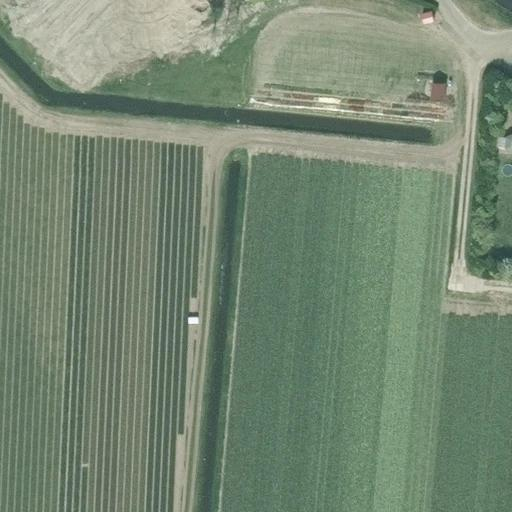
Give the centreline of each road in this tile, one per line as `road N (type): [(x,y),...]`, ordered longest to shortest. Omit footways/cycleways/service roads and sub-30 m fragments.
road 1 (track): [(470,119),(453,147),(430,159),(217,137),(187,511)]
road 2 (track): [(511,287),(458,278),(475,68),(504,48)]
road 3 (track): [(217,137),(43,122),(0,77)]
